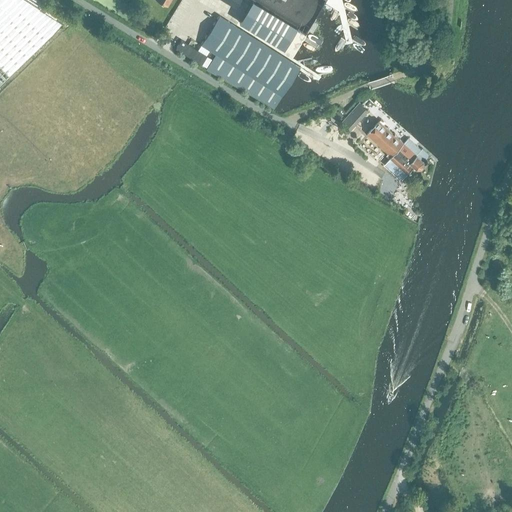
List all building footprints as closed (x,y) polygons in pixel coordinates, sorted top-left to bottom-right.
[(0,0),(0,84),(37,48),(63,24),(39,9),(44,3),(40,0),(0,0)] [(222,0),(236,8),(240,0),(252,0),(239,22),(240,22),(284,48),(284,49),(297,27),(305,32),(313,18),(323,2),(323,0),(222,0)] [(219,16),(201,44),(216,54),(282,95),(288,86),(297,71),(300,67),(219,16)] [(180,41),(176,49),(199,62),(203,54),(180,41)] [(282,95),(216,54),(207,69),(273,111),(282,95)] [(360,103),(339,126),(348,133),(368,111),(360,103)] [(386,155),(387,155),(390,158),(384,165),(401,180),(413,167),(416,169),(421,168),(424,165),(424,161),(430,154),(423,148),(422,149),(409,137),(404,142),(379,121),(367,134),(388,153),(386,155)]
